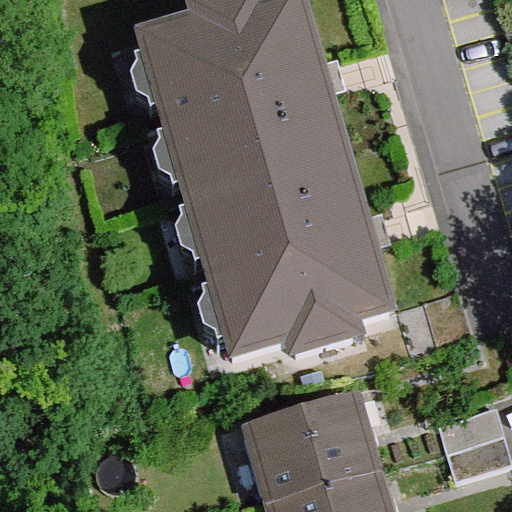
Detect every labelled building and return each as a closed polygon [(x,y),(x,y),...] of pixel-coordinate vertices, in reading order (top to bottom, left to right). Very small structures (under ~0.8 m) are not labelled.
[(167,136),(189,211),(346,165),(318,70),(300,10),(260,22),(257,8),(200,24),(204,39),(144,54),(167,136)] [(391,319),(346,165),(189,211),(212,287),(235,365),(295,348),(300,362),(355,345),(350,331),(391,319)] [(460,300),(404,316),(418,365),(476,348),(460,300)] [(272,510),(368,482),(362,463),(371,460),(356,408),(252,438),(272,510)] [(507,442),(498,415),(443,431),(450,458),(507,442)] [(511,459),(507,442),(450,458),(458,488),(511,472),(511,459)] [(387,511),(383,499),(375,501),(368,482),(272,510),(272,511),(387,511)]
